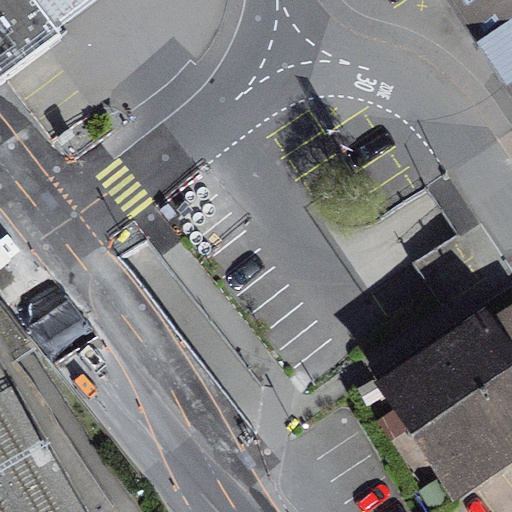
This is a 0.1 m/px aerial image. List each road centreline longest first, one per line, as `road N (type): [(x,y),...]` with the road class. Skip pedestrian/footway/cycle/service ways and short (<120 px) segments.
road 1 (residential): [(286,48),(205,132),(25,269)]
road 2 (primary): [(221,511),(25,269)]
road 3 (residential): [(511,209),(451,121),(399,80),(286,48)]
